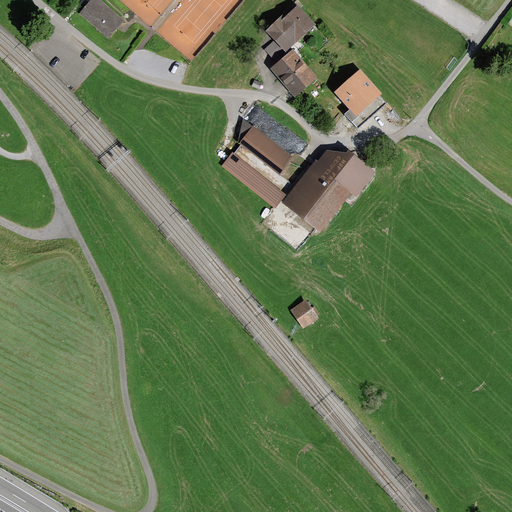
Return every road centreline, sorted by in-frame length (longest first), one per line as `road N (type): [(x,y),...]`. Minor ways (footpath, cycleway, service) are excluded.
road 1 (residential): [(416,123),(388,139),(333,139),(271,96),(188,88),(128,71),(36,0)]
road 2 (unclassified): [(73,224),(115,313),(132,427),(153,493),(144,511)]
road 3 (residential): [(511,0),(416,123)]
road 4 (unclassified): [(0,93),(73,224)]
road 5 (residential): [(416,123),(511,201)]
